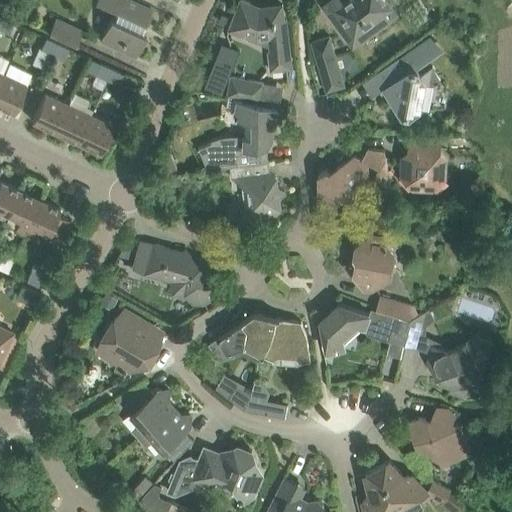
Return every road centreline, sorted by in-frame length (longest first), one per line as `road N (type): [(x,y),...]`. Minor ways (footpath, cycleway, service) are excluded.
road 1 (residential): [(341,450),(247,425),(191,380),(179,346),(247,288)]
road 2 (unclassified): [(30,419),(45,342),(126,195)]
road 3 (unclassified): [(126,195),(202,0)]
road 4 (unclassified): [(266,268),(156,222),(126,195)]
road 5 (unclassified): [(0,136),(126,195)]
road 6 (residential): [(295,242),(318,272),(301,308),(270,304),(247,288)]
